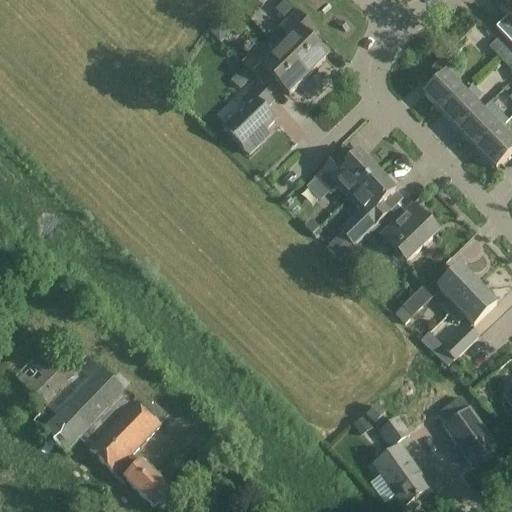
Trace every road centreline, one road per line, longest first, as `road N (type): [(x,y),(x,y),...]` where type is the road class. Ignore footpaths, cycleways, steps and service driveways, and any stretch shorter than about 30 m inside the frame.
road 1 (residential): [(511,239),(378,95)]
road 2 (residential): [(271,202),(378,95)]
